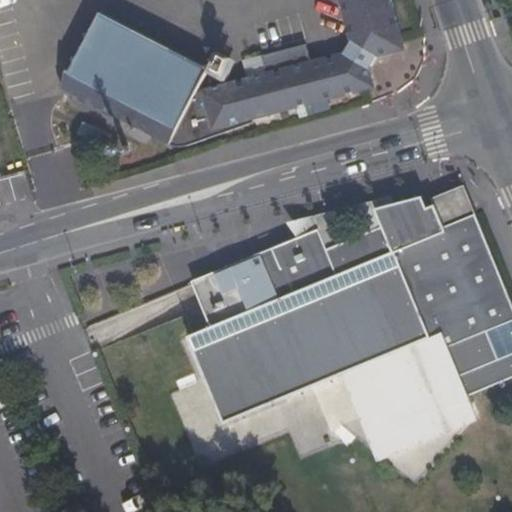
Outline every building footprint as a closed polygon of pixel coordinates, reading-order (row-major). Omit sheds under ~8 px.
[(204,89),(214,68),(107,13),(66,90),(173,145),(182,147),(196,145),(212,140),(239,129),(257,120),(256,116),(376,85),(371,68),(379,54),(406,48),(392,0),(344,0),(355,43),(345,54),(314,63),(307,43),(303,45),(267,55),(270,74),(204,89)] [(212,327),(189,336),(225,424),(343,375),(360,368),(374,400),(369,402),(387,446),(422,432),(419,425),(462,408),(459,400),(471,395),(511,378),(511,299),(465,185),(433,198),(435,205),(430,208),(425,196),(391,204),(390,203),(375,207),(381,222),(383,222),(385,226),(367,233),(346,242),(328,249),(320,229),(299,238),(273,248),(275,252),(263,257),(262,255),(202,280),(220,323),(212,327)] [(388,197),(288,223),(299,238),(320,229),(328,249),(346,242),(336,217),(358,212),(367,233),(385,226),(383,222),(381,222),(375,207),(390,203),(388,197)] [(193,281),(212,327),(220,323),(202,280),(262,255),(263,257),(275,252),(273,248),(193,281)] [(480,420),(471,395),(459,400),(462,408),(419,425),(422,432),(387,446),(369,402),(374,400),(360,368),(343,375),(379,462),(480,420)]
